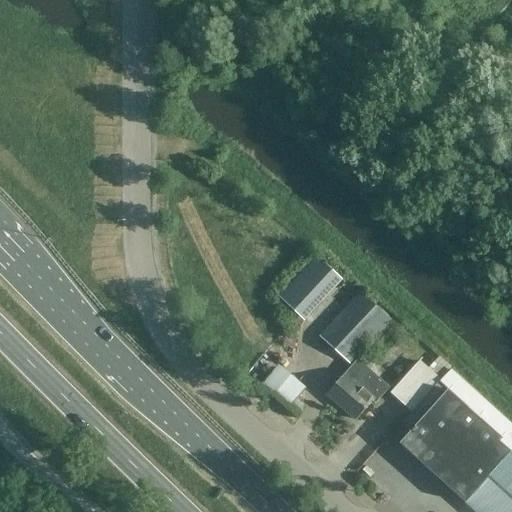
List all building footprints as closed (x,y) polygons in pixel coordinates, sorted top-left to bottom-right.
[(305,319),(344,279),(318,254),(279,294),(305,319)] [(361,293),(320,337),(349,364),(389,318),(361,293)] [(357,359),(326,394),(341,407),(372,372),(357,359)] [(413,413),(391,437),(466,504),(511,454),(499,442),(501,439),(439,383),(441,382),(440,381),(446,374),(430,359),(423,366),(419,362),(390,393),(413,413)] [(277,363),(265,381),(294,402),(307,383),(277,363)] [(372,372),(341,407),(355,420),(372,401),(375,403),(389,387),(372,372)] [(511,511),(511,453),(511,454),(466,504),(474,511),(511,511)]
